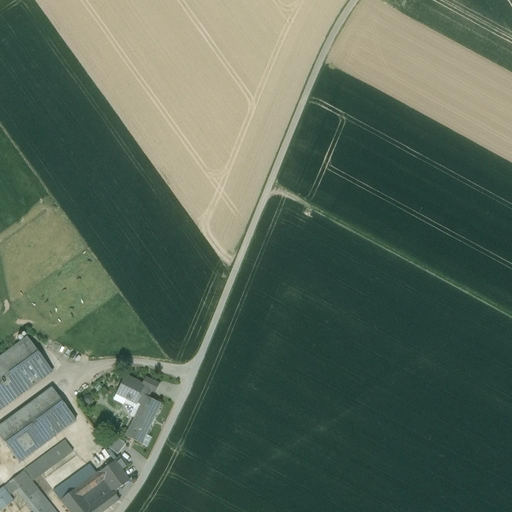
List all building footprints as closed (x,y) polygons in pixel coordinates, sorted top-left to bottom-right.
[(26,338),(0,357),(0,410),(52,372),(26,338)] [(143,386),(124,377),(116,395),(126,399),(136,405),(137,404),(140,406),(144,396),(148,398),(152,391),(142,387),(143,386)] [(51,389),(0,426),(0,438),(18,463),(75,421),(51,389)] [(126,399),(116,395),(114,399),(114,401),(122,404),(123,404),(126,399)] [(140,406),(125,437),(142,446),(143,445),(140,444),(145,435),(146,436),(161,405),(162,406),(162,405),(148,398),(144,396),(140,406)] [(110,448),(119,454),(126,444),(117,438),(110,448)] [(64,441),(24,470),(32,480),(71,452),(64,441)] [(114,462),(98,474),(103,481),(111,492),(113,494),(114,493),(129,482),(114,462)] [(90,466),(53,493),(60,502),(76,490),(97,474),(90,466)] [(55,511),(23,472),(8,483),(31,511),(55,511)] [(97,474),(76,490),(82,497),(103,481),(98,474),(97,474)] [(103,481),(82,497),(90,507),(99,500),(106,496),(111,492),(103,481)] [(76,490),(60,502),(68,511),(93,511),(90,507),(82,497),(76,490)] [(111,492),(106,496),(112,505),(119,500),(114,493),(113,494),(111,492)] [(106,496),(99,500),(106,509),(112,505),(106,496)] [(102,511),(106,509),(99,500),(90,507),(93,511),(102,511)]
